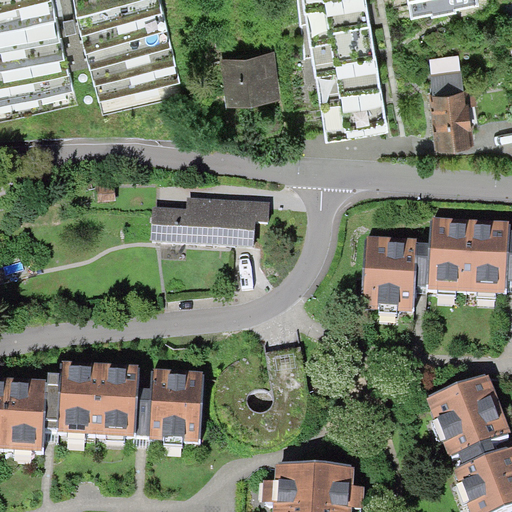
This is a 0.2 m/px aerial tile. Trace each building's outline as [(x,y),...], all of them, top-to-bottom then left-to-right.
[(53,0),(0,0),(0,119),(77,101),(53,0)] [(160,0),(76,0),(104,115),(183,96),(160,0)] [(304,0),(327,142),(387,132),(366,0),(304,0)] [(478,0),(408,0),(412,18),(433,14),(433,18),(454,14),(453,11),(480,6),(478,0)] [(277,53),(223,58),(228,102),(281,97),(277,53)] [(432,95),(430,95),(436,152),(474,148),(468,91),(464,91),(462,71),(430,74),(432,95)] [(255,247),(256,221),(269,222),(270,201),(187,196),(186,207),(153,205),(151,240),(255,247)] [(368,236),(364,311),(414,314),(415,294),(511,299),(511,223),(431,219),(430,240),(368,236)] [(198,444),(201,371),(64,366),(63,382),(0,378),(0,456),(44,458),(45,438),(198,444)] [(469,511),(497,511),(511,506),(511,447),(498,453),(496,447),(493,440),(511,433),(489,375),(426,400),(450,459),(458,456),(463,468),(454,472),(469,511)] [(346,468),(270,465),(270,485),(259,486),(257,508),(268,508),(267,511),(345,511),(355,511),(356,490),(345,491),(346,468)]
